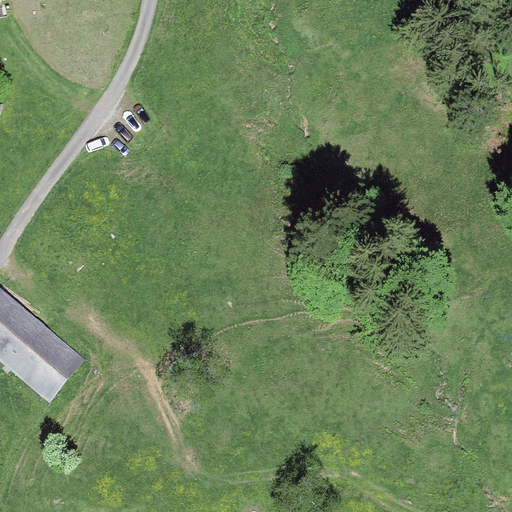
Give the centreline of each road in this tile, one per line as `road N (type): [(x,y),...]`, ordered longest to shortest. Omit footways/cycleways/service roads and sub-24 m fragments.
road 1 (track): [(149,0),(102,112),(0,253)]
road 2 (track): [(164,511),(331,488),(368,490),(410,511)]
